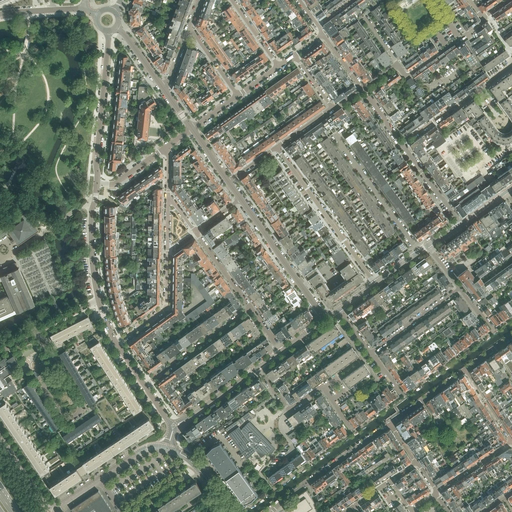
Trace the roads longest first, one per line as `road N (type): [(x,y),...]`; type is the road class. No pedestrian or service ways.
road 1 (residential): [(168,197),(164,309),(116,343)]
road 2 (residential): [(375,283),(276,146)]
road 3 (tertiary): [(96,182),(108,31)]
road 4 (residential): [(325,319),(240,199)]
road 5 (residential): [(272,511),(389,423)]
road 6 (residential): [(418,251),(335,134)]
road 7 (residential): [(143,385),(250,308)]
